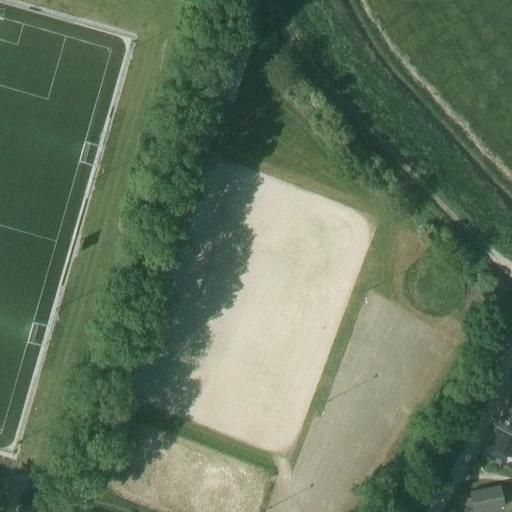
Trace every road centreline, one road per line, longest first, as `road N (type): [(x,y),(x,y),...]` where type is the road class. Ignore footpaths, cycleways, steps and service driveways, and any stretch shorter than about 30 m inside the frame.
road 1 (track): [(511,284),(316,69),(275,0)]
road 2 (track): [(457,474),(505,374),(511,339)]
